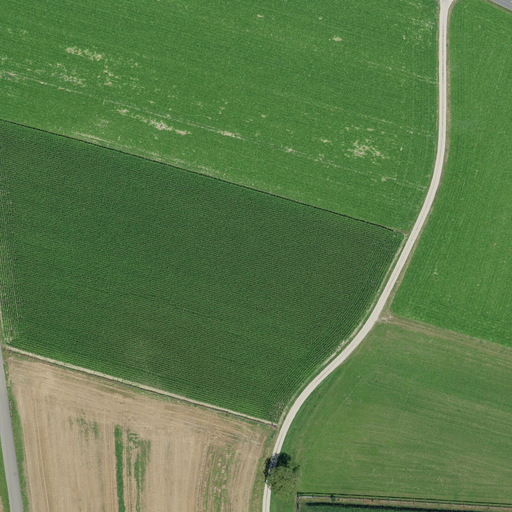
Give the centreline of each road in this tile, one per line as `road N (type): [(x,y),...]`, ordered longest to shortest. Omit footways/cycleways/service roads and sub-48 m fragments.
road 1 (track): [(264,511),(285,420),(367,325),(423,210),(437,166),(441,0)]
road 2 (track): [(372,317),(511,357)]
road 3 (track): [(130,392),(0,356)]
